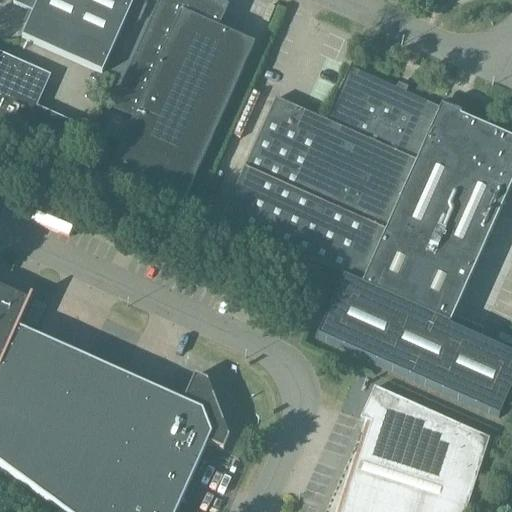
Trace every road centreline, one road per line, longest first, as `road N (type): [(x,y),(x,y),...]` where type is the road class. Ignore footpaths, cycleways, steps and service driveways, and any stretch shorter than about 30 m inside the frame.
road 1 (unclassified): [(259,511),(301,400),(299,382),(280,358),(0,232)]
road 2 (unclassified): [(507,73),(342,0)]
